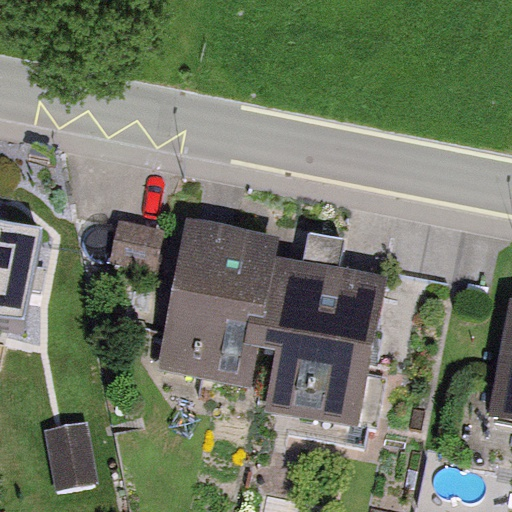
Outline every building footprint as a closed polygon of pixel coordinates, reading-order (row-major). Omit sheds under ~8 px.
[(172,290),(185,230),(131,219),(118,278),(172,290)] [(295,264),(204,244),(173,384),(264,403),(270,371),(291,276),(295,264)] [(55,261),(0,248),(0,332),(38,341),(55,261)] [(403,300),(291,276),(270,371),(288,375),(277,426),(371,446),(403,300)] [(63,427),(62,491),(103,492),(103,427),(63,427)]
